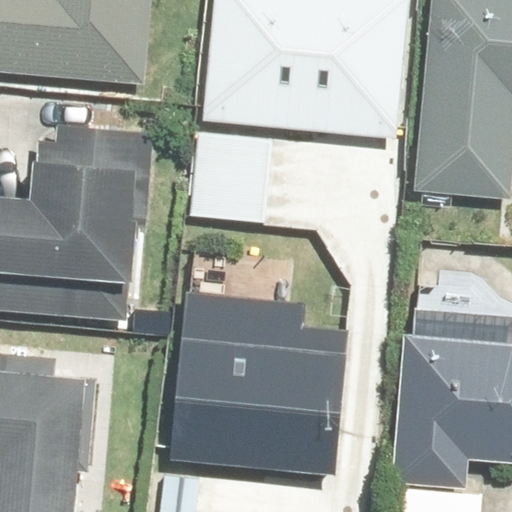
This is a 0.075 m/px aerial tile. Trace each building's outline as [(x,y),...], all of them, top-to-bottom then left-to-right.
[(0,0),(0,127),(85,133),(93,24),(93,0),(0,0)] [(456,239),(463,153),(511,156),(511,27),(425,23),(377,19),(361,231),(456,239)] [(254,511),(260,354),(289,355),(291,302),(327,303),(334,144),(242,140),(235,294),(212,293),(210,339),(128,336),(120,506),(254,511)] [(63,215),(0,209),(0,300),(55,306),(63,215)] [(67,329),(0,325),(0,427),(62,430),(67,329)] [(501,508),(510,392),(400,384),(352,381),(342,511),(409,511),(411,501),(501,508)]
